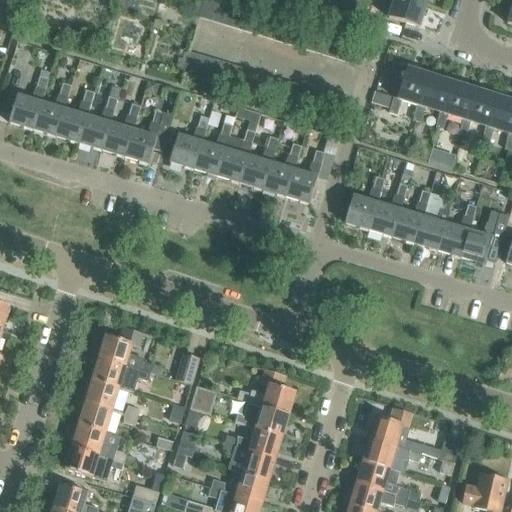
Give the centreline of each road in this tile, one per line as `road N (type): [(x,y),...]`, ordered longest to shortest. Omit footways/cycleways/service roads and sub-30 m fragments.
road 1 (residential): [(309,243),(0,150)]
road 2 (residential): [(4,511),(79,268)]
road 3 (residential): [(281,332),(79,268)]
road 4 (residential): [(511,305),(309,243)]
road 5 (residential): [(511,408),(352,355)]
road 6 (residential): [(307,511),(352,355)]
